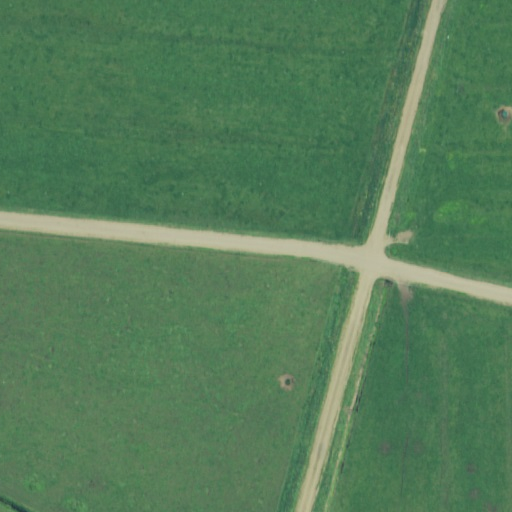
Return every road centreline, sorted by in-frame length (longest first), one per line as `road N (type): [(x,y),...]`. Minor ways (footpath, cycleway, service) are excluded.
road 1 (track): [(454,0),(320,511)]
road 2 (track): [(511,283),(387,253),(0,214)]
